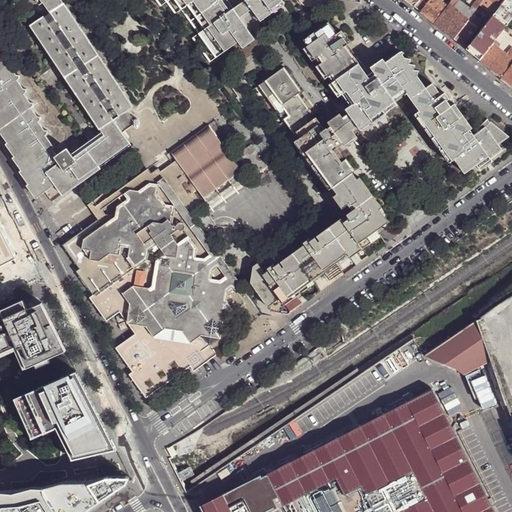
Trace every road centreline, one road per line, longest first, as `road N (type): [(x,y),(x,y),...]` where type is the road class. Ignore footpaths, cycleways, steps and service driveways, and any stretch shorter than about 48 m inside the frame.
road 1 (residential): [(511,176),(224,380)]
road 2 (residential): [(129,431),(45,268)]
road 3 (residential): [(511,108),(375,0)]
